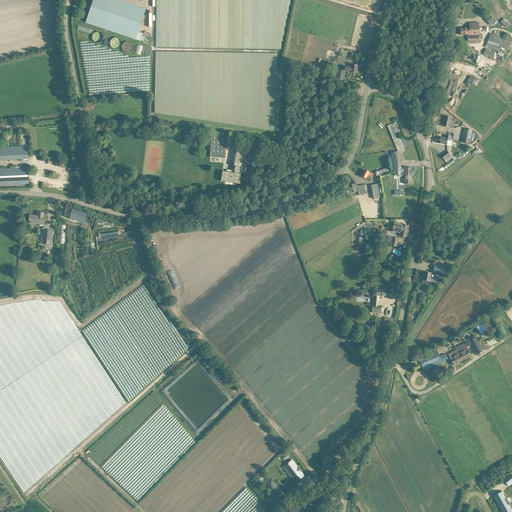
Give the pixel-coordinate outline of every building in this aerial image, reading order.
[(93,0),(85,23),(135,40),(144,15),(115,5),(117,0),(93,0)] [(489,14),(484,18),(490,25),(495,21),(489,14)] [(506,19),(502,23),(508,28),(511,25),(506,19)] [(461,35),(468,35),(470,35),(470,30),(473,30),(473,26),(479,26),(479,23),(470,23),(470,28),(461,28),(461,35)] [(480,41),(479,26),(473,26),(473,30),(470,30),(470,35),(468,35),(468,42),(480,41)] [(486,47),(498,51),(502,35),(499,34),(494,33),(494,35),(490,34),(486,47)] [(129,54),(135,49),(129,42),(123,48),(129,54)] [(483,55),(493,58),(494,52),(485,49),(483,55)] [(337,69),(337,71),(330,69),(328,77),(333,78),(343,80),(345,72),(346,72),(346,71),(350,72),(356,73),(357,66),(352,64),(351,68),(345,67),(344,71),(337,69)] [(511,70),(494,64),(489,78),(511,86),(511,70)] [(445,116),(443,126),(450,127),(453,128),(454,122),(455,122),(456,118),(452,118),(452,117),(445,116)] [(395,137),(393,132),(398,130),(397,129),(400,127),(397,119),(394,120),(395,123),(390,125),(387,126),(393,138),(395,137)] [(462,143),(472,145),(480,137),(473,129),(465,128),(462,143)] [(210,157),(223,158),(225,135),(227,135),(227,133),(212,132),(210,157)] [(439,144),(451,146),(451,141),(452,136),(447,135),(446,138),(441,137),(440,140),(440,141),(439,144)] [(0,147),(0,160),(28,159),(27,146),(0,147)] [(480,150),(473,154),(476,158),(482,154),(480,150)] [(240,169),(240,168),(239,168),(239,167),(241,168),(242,163),(243,164),(243,163),(242,162),(244,152),(236,151),(236,154),(235,154),(233,163),(234,164),(234,166),(236,167),(235,167),(234,172),(235,172),(235,173),(222,171),(221,181),(240,184),(241,174),(238,174),(239,173),(240,168),(240,169)] [(394,166),(401,164),(398,151),(392,154),(394,166)] [(447,151),(441,156),(446,162),(452,158),(447,151)] [(0,169),(0,185),(29,184),(28,168),(0,169)] [(375,172),(376,177),(390,173),(388,168),(375,172)] [(404,168),(401,168),(401,175),(404,175),(404,184),(407,184),(408,184),(411,184),(411,174),(413,174),(413,169),(411,169),(411,168),(404,168)] [(366,171),(364,170),(361,176),(370,181),(373,174),(367,171),(367,170),(366,170),(366,171)] [(377,184),(371,185),(373,199),(380,198),(377,184)] [(70,218),(85,223),(87,214),(73,209),(70,218)] [(29,223),(44,225),(44,217),(44,213),(37,212),(37,216),(34,216),(29,215),(29,223)] [(394,222),(392,231),(395,232),(396,232),(400,232),(399,236),(406,237),(409,226),(394,222)] [(43,230),(42,244),(50,245),(51,230),(43,230)] [(392,238),(390,245),(390,246),(396,247),(398,239),(392,237),(392,238)] [(435,275),(443,276),(444,271),(445,271),(446,268),(444,268),(445,266),(435,264),(436,263),(435,263),(433,271),(435,271),(435,275)] [(424,272),(423,280),(429,281),(437,282),(438,278),(430,277),(431,273),(424,272)] [(388,291),(377,290),(376,290),(376,296),(374,296),(373,306),(372,306),(372,312),(382,313),(383,306),(378,306),(379,295),(396,297),(397,291),(388,290),(388,291)] [(488,333),(492,331),(487,322),(483,324),(488,333)] [(470,341),(475,352),(481,349),(485,347),(482,341),(476,344),(475,342),(478,340),(476,335),(469,339),(470,341)] [(470,356),(465,346),(457,351),(462,361),(470,356)] [(454,365),(462,361),(457,351),(456,351),(456,350),(453,352),(455,355),(450,358),(450,357),(449,357),(452,362),(451,362),(452,362),(454,365)] [(419,359),(423,370),(432,366),(432,367),(448,360),(445,354),(439,356),(437,352),(419,359)] [(434,368),(437,375),(443,373),(441,366),(434,368)] [(291,478),(295,484),(304,477),(301,473),(300,474),(296,469),(297,468),(293,462),(288,466),(289,467),(286,469),(293,477),(291,478)] [(270,486),(275,492),(277,491),(280,489),(275,483),(273,480),(270,483),(271,484),(270,486)] [(273,508),(273,507),(274,505),(275,506),(284,498),(284,497),(278,492),(272,498),(270,495),(265,499),(273,508)] [(503,494),(500,496),(499,495),(499,496),(498,497),(498,496),(498,497),(496,498),(495,496),(495,497),(503,511),(505,511),(506,511),(507,511),(508,511),(511,509),(511,508),(511,509),(509,504),(509,503),(507,499),(506,499),(503,494),(504,494),(503,494)]
